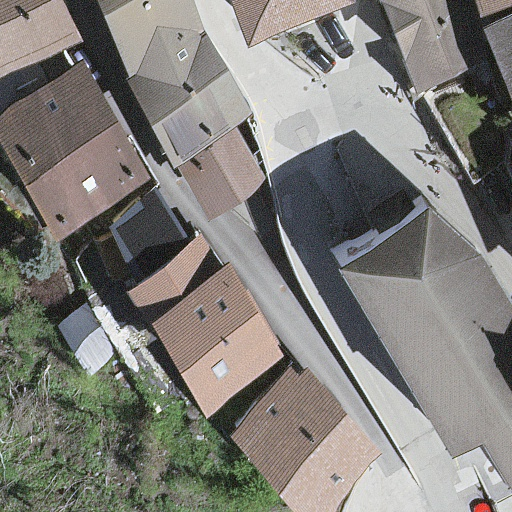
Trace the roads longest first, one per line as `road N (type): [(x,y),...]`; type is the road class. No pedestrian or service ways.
road 1 (residential): [(424,511),(340,380),(180,193),(74,0)]
road 2 (tertiary): [(296,126),(290,209),(305,255),(410,431),(445,511)]
road 3 (tertiary): [(511,278),(395,114)]
road 4 (residential): [(296,126),(228,39),(212,0)]
road 5 (residential): [(395,114),(353,0)]
